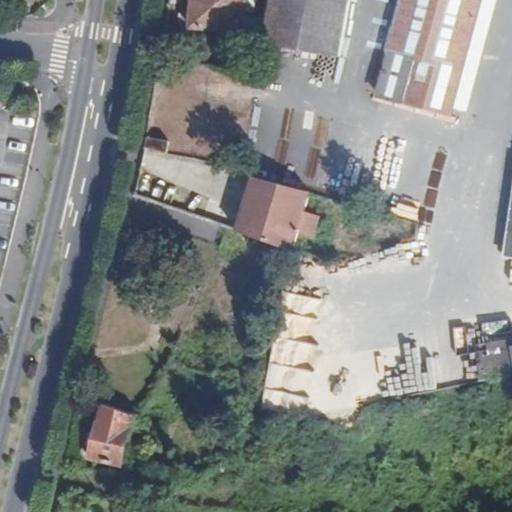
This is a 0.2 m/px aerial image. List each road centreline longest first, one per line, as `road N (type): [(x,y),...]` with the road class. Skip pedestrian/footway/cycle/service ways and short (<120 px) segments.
road 1 (primary): [(9,511),(110,67)]
road 2 (primary): [(82,62),(0,405)]
